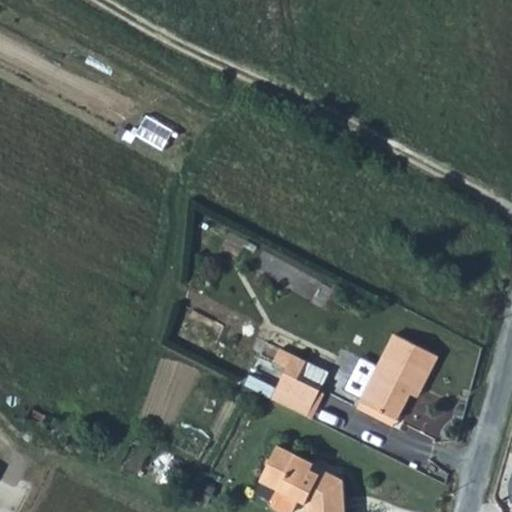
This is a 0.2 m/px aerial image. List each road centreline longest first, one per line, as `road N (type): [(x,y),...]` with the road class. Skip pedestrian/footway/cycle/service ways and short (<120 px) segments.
road 1 (track): [(511,216),(102,0)]
road 2 (residential): [(466,511),(511,355)]
